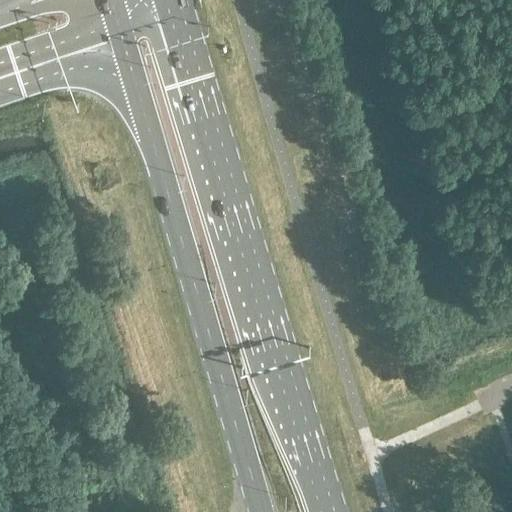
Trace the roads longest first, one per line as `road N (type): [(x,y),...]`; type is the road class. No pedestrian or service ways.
road 1 (primary): [(331,511),(177,0)]
road 2 (primary): [(120,35),(264,511)]
road 3 (motorway): [(0,77),(120,35)]
